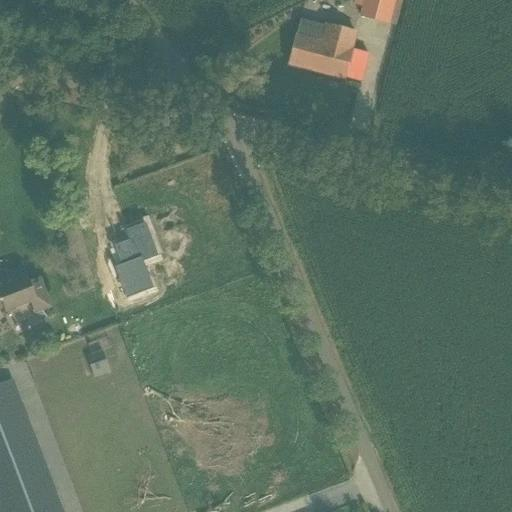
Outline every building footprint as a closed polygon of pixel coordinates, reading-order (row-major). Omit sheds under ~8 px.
[(364,0),(360,18),(389,25),(395,0),(364,0)] [(342,80),(344,81),(356,33),(324,25),(324,27),(301,21),(289,66),(343,79),(342,80)] [(222,46),(217,61),(232,67),(238,52),(222,46)] [(117,248),(124,267),(118,269),(129,299),(151,290),(141,262),(157,256),(145,226),(128,233),(132,243),(117,248)] [(0,309),(3,308),(5,313),(31,304),(35,315),(51,308),(40,279),(29,283),(24,269),(9,274),(7,271),(0,273),(0,309)] [(61,511),(21,403),(12,381),(0,385),(0,511),(61,511)]
